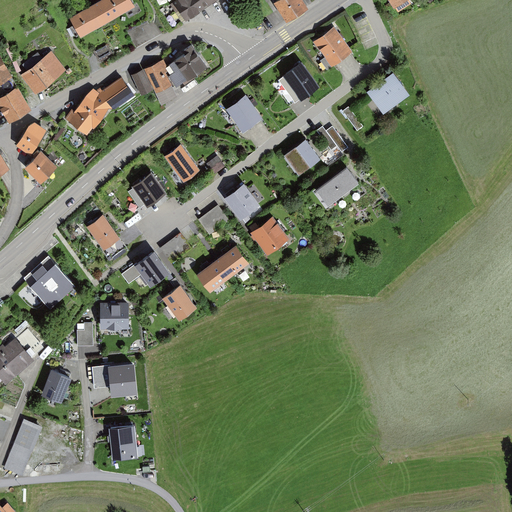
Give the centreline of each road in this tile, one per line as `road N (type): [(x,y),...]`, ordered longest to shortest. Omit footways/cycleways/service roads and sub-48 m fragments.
road 1 (residential): [(154,232),(378,64),(384,40),(365,0)]
road 2 (tertiary): [(0,261),(124,151),(246,61)]
road 3 (residential): [(246,61),(219,37),(179,33),(2,135)]
road 4 (residential): [(180,511),(156,489),(116,477),(0,484)]
